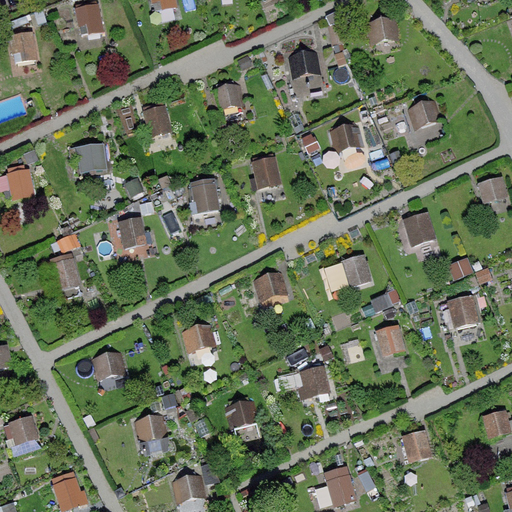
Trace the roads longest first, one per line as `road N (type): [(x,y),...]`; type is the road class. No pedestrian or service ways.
road 1 (track): [(0,277),(44,362),(309,233),(315,245),(511,148)]
road 2 (track): [(354,0),(205,67),(200,56),(0,151)]
road 3 (track): [(511,371),(431,413),(425,402),(230,496)]
road 4 (track): [(511,137),(494,88),(407,0)]
road 5 (track): [(117,511),(44,362)]
